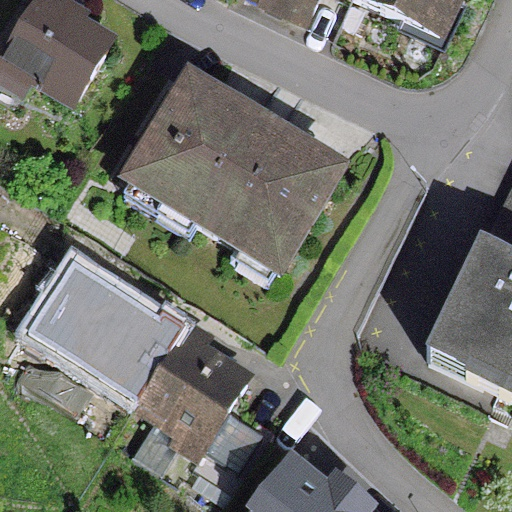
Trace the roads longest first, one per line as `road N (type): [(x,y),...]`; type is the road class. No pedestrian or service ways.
road 1 (residential): [(0,193),(274,366),(329,368)]
road 2 (residential): [(201,0),(448,126)]
road 3 (residential): [(448,126),(333,315),(329,368)]
road 4 (residential): [(329,368),(365,428),(468,511)]
road 5 (residential): [(448,126),(511,19)]
